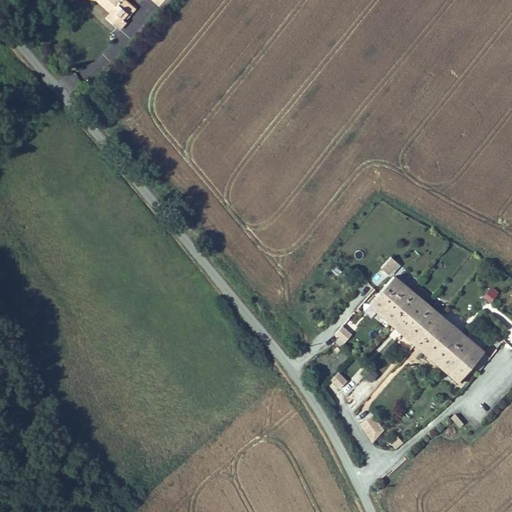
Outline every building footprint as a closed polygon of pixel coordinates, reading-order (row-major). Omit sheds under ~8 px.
[(108,0),(111,2),(108,6),(103,11),(118,24),(125,16),(124,15),(120,11),(125,4),(130,8),(136,1),(135,0),(108,0)] [(120,11),(124,15),(130,8),(125,4),(120,11)] [(75,72),(65,76),(70,88),(80,83),(75,72)] [(451,383),(482,356),(400,267),(370,293),(451,383)] [(376,286),(384,280),(378,274),(371,280),(376,286)] [(482,297),(490,304),(499,294),(492,286),(482,297)] [(341,326),(333,338),(343,346),(352,333),(341,326)] [(372,384),(378,375),(370,369),(364,378),(372,384)] [(338,372),(330,380),(339,390),(347,382),(338,372)] [(372,442),(385,431),(372,414),(358,425),(372,442)] [(455,414),(450,418),(458,428),(463,424),(455,414)]
